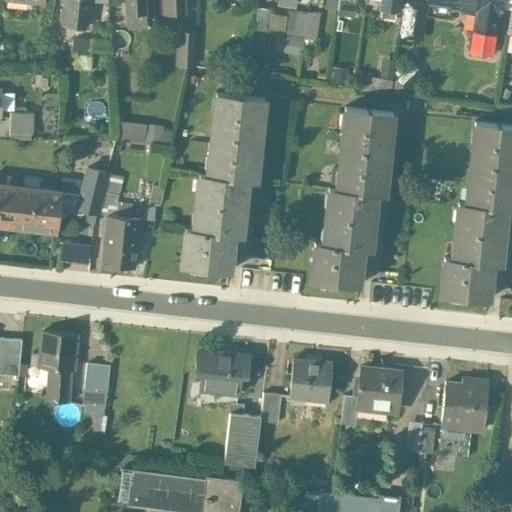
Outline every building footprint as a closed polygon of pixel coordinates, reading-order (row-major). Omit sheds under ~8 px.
[(89,0),(66,0),(63,24),(86,27),(89,0)] [(126,0),(127,10),(147,8),(145,0),(126,0)] [(183,0),(165,0),(166,8),(184,7),(183,0)] [(338,0),(325,0),(324,12),(337,14),(338,0)] [(338,0),(337,14),(349,16),(351,0),(338,0)] [(398,0),(382,0),(381,9),(396,11),(398,0)] [(502,0),(427,0),(427,1),(478,10),(474,31),(494,34),(498,13),(500,13),(502,0)] [(420,6),(405,4),(401,29),(416,31),(420,6)] [(269,9),(257,7),(254,30),(266,31),(269,9)] [(308,12),(289,9),(285,37),(283,36),(280,53),(301,55),(308,12)] [(125,13),(126,25),(145,24),(144,12),(125,13)] [(316,16),(308,15),(305,35),(313,36),(316,16)] [(349,21),(337,19),(334,39),(346,41),(349,21)] [(109,24),(91,22),(90,31),(108,33),(109,24)] [(195,33),(179,33),(177,65),(193,65),(195,33)] [(93,40),(72,38),(71,53),(91,55),(92,50),(93,40)] [(110,41),(93,40),(92,50),(109,51),(110,41)] [(207,174),(247,181),(255,182),(264,98),(216,93),(207,174)] [(336,188),(376,194),(383,195),(392,112),(345,107),(336,188)] [(33,116),(8,115),(7,132),(32,134),(33,116)] [(118,119),(117,133),(160,134),(161,121),(118,119)] [(465,202),(505,208),(511,208),(511,124),(474,120),(465,202)] [(77,202),(76,207),(97,213),(108,173),(85,168),(77,202)] [(123,176),(108,173),(97,213),(106,216),(116,217),(119,194),(123,176)] [(247,181),(207,174),(199,173),(193,229),(232,235),(241,236),(247,181)] [(14,185),(0,183),(0,225),(9,226),(9,224),(14,186),(14,185)] [(61,191),(14,186),(9,224),(56,230),(60,200),(61,191)] [(376,194),(336,188),(329,188),(322,243),(361,249),(369,250),(376,194)] [(78,193),(61,191),(60,200),(77,202),(78,193)] [(451,256),(490,264),(498,265),(505,208),(465,202),(457,201),(451,256)] [(116,217),(106,216),(101,263),(133,266),(138,219),(116,217)] [(232,235),(193,229),(186,228),(181,266),(228,271),(232,235)] [(62,237),(58,257),(86,262),(90,243),(62,237)] [(361,249),(322,243),(315,242),(310,280),(357,285),(361,249)] [(490,264),(451,256),(443,256),(439,294),(486,299),(490,264)] [(69,335),(41,333),(37,367),(48,368),(66,370),(71,370),(73,347),(68,346),(69,335)] [(22,339),(0,337),(0,373),(18,375),(22,339)] [(248,355),(214,351),(213,353),(197,352),(195,369),(201,370),(199,388),(237,392),(239,374),(245,375),(248,355)] [(331,363),(294,359),(289,396),(305,398),(306,396),(326,398),(326,400),(327,401),(330,380),(324,379),(325,370),(331,371),(331,363)] [(402,371),(360,366),(356,396),(355,406),(357,406),(388,409),(389,406),(398,407),(402,371)] [(66,370),(48,368),(47,382),(65,384),(66,370)] [(487,378),(461,375),(460,382),(445,380),(441,422),(471,425),(470,429),(481,430),(487,378)] [(65,384),(47,382),(45,400),(63,402),(65,384)] [(106,389),(82,387),(81,404),(84,404),(104,406),(106,389)] [(260,415),(259,421),(277,423),(280,395),(263,393),(260,415)] [(356,396),(344,395),(340,423),(354,425),(357,406),(355,406),(356,396)] [(104,406),(84,404),(83,413),(104,415),(104,406)] [(229,412),(226,436),(257,440),(259,421),(260,415),(229,412)] [(434,424),(421,423),(417,450),(431,452),(434,424)] [(257,440),(226,436),(223,462),(254,466),(257,440)] [(204,478),(130,469),(126,499),(202,509),(201,511),(230,511),(234,480),(205,477),(204,478)] [(398,511),(400,500),(304,488),(301,511),(398,511)]
